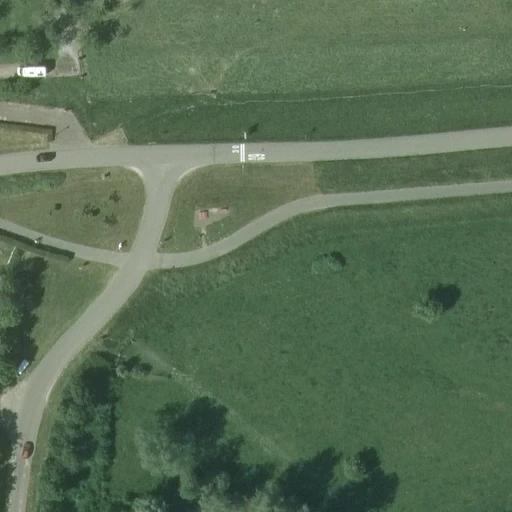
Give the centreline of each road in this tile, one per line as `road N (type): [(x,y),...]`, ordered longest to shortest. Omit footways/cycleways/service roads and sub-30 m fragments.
road 1 (unclassified): [(12,511),(29,381),(142,262),(167,157)]
road 2 (unclassified): [(511,135),(167,157)]
road 3 (unclassified): [(167,157),(0,168)]
